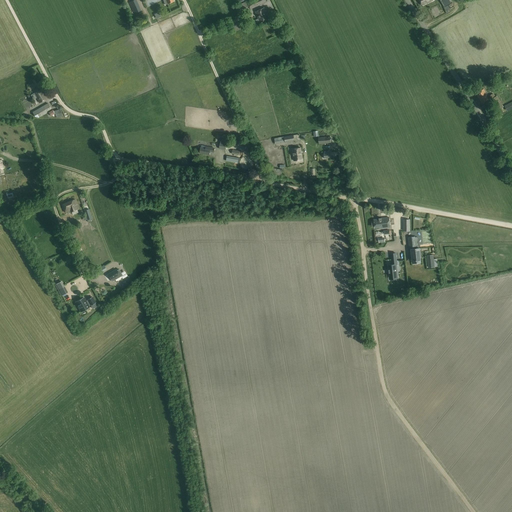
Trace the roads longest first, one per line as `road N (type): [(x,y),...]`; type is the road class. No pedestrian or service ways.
road 1 (track): [(511,226),(120,159),(95,117),(59,103),(6,0)]
road 2 (track): [(472,511),(386,394),(355,198)]
road 3 (tertiary): [(511,171),(411,0)]
road 4 (track): [(261,181),(184,0)]
